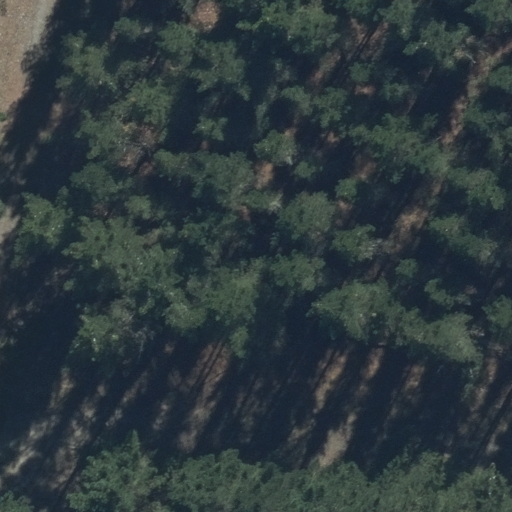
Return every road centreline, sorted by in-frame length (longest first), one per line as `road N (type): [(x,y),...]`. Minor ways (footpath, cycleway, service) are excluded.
road 1 (unclassified): [(0,442),(20,437),(511,485)]
road 2 (track): [(28,511),(20,437),(27,94),(46,0)]
